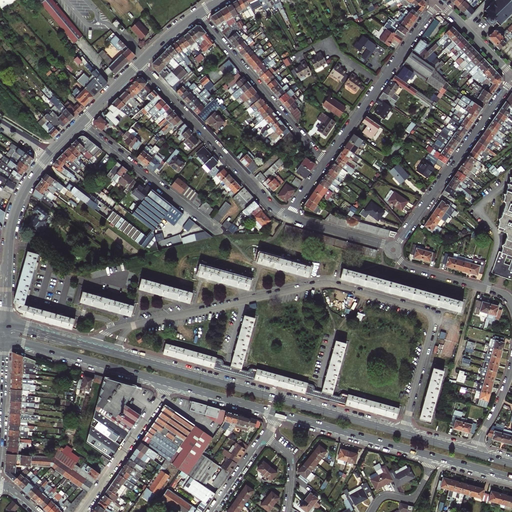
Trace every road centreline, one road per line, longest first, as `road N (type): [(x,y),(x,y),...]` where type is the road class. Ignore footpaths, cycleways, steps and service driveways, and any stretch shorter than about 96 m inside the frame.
road 1 (residential): [(403,433),(432,327),(428,313),(319,283),(139,323)]
road 2 (primary): [(403,433),(116,352)]
road 3 (residential): [(287,217),(137,66)]
road 4 (residential): [(393,250),(511,79)]
road 5 (residential): [(197,13),(324,162)]
road 6 (residential): [(80,122),(218,231)]
road 7 (primary): [(3,342),(171,383)]
road 8 (primary): [(281,413),(437,457)]
road 9 (residential): [(171,383),(80,511)]
road 10 (residential): [(511,303),(493,289),(406,266),(393,250)]
road 11 (primary): [(50,153),(15,209),(7,272)]
